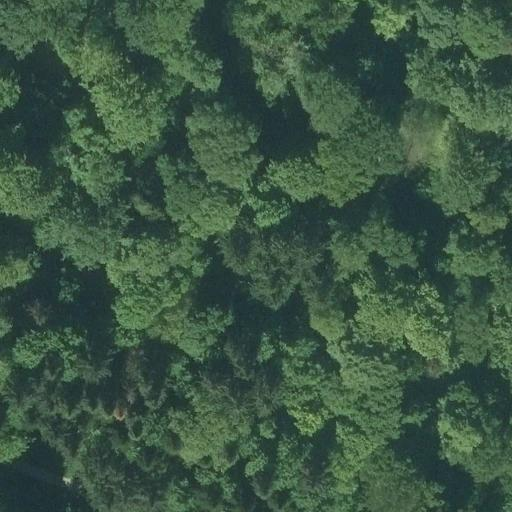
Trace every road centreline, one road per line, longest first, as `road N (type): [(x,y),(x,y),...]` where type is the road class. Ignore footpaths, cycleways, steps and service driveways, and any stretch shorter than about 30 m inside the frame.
road 1 (unknown): [(511,417),(428,393),(231,367),(106,295),(0,205)]
road 2 (track): [(0,464),(124,511)]
